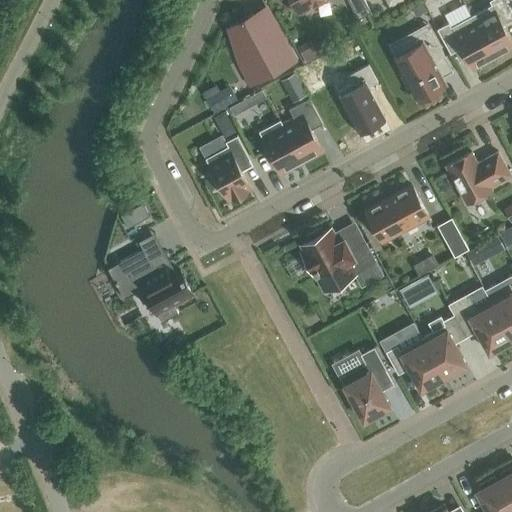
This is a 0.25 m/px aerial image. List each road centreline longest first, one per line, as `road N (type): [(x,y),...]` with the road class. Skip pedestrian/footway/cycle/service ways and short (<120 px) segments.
road 1 (residential): [(511,80),(203,248),(144,139),(210,0)]
road 2 (residential): [(331,511),(327,477),(338,463),(376,451),(511,377)]
road 3 (residential): [(60,511),(0,356)]
road 4 (residential): [(511,428),(395,493),(376,511)]
